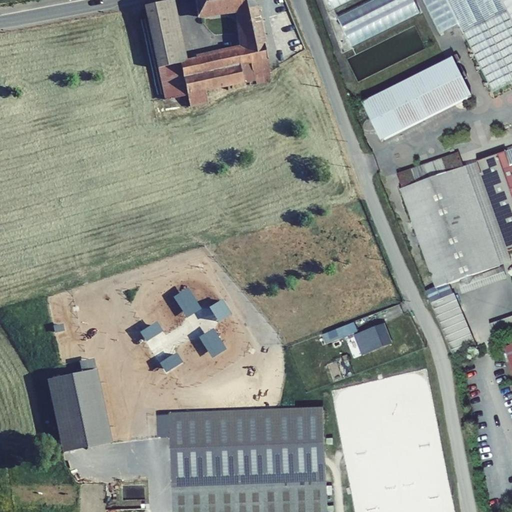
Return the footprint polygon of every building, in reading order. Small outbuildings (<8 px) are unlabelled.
[(158,66),(166,100),(189,94),(208,90),(255,80),(256,85),(273,82),(255,0),(195,0),(199,19),(235,12),(242,48),(188,59),(158,66)] [(328,0),(334,12),(357,0),(328,0)] [(352,48),(419,15),(411,0),(377,0),(337,20),(352,48)] [(511,0),(444,0),(464,43),(487,93),(511,82),(511,0)] [(144,6),(158,66),(188,59),(174,1),(144,6)] [(449,60),(357,102),(375,141),(467,99),(451,65),(456,63),(452,55),(447,57),(449,60)] [(189,94),(192,109),(211,105),(208,90),(189,94)] [(500,152),(471,162),(501,251),(511,247),(511,210),(511,209),(511,163),(504,166),(500,152)] [(471,162),(458,166),(491,266),(498,264),(505,261),(501,251),(471,162)] [(397,186),(429,287),(441,283),(455,278),(491,266),(458,166),(397,186)] [(491,266),(455,278),(459,290),(502,276),(498,264),(491,266)] [(441,283),(429,287),(434,300),(447,295),(441,283)] [(434,300),(429,287),(420,290),(443,342),(446,356),(470,346),(447,295),(434,300)] [(511,315),(487,324),(492,337),(511,330),(511,315)] [(332,331),(336,340),(356,333),(353,323),(332,331)] [(357,336),(362,349),(372,345),(374,351),(390,345),(383,327),(357,336)] [(355,337),(347,340),(353,358),(362,355),(355,337)] [(60,454),(112,443),(97,371),(44,380),(60,454)] [(326,511),(322,411),(169,417),(172,511),(326,511)]
